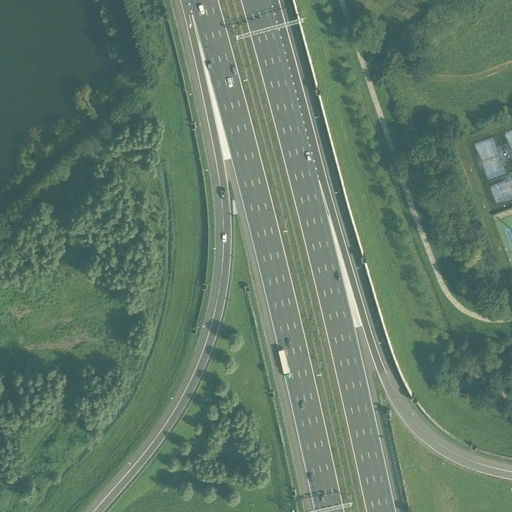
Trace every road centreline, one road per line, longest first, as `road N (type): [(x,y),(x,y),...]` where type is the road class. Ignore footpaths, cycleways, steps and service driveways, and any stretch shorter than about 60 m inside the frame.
road 1 (motorway): [(205,10),(205,93),(227,233),(214,332),(179,412),(100,511)]
road 2 (motorway): [(205,10),(328,511)]
road 3 (motorway): [(511,476),(446,454),(398,407),(321,175),(296,150)]
road 4 (motorway): [(381,511),(296,150)]
road 5 (motorway): [(296,150),(254,0)]
